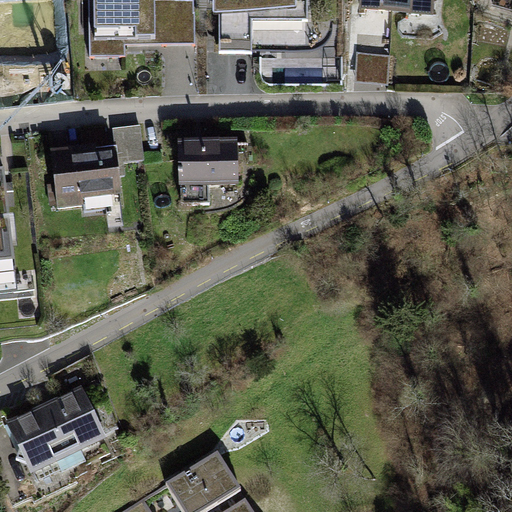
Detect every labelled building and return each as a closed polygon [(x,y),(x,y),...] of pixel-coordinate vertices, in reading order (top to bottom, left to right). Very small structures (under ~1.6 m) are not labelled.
[(0,0),(0,51),(43,50),(40,0),(0,0)] [(302,0),(207,0),(209,65),(248,64),(247,32),(303,31),(302,0)] [(364,0),(363,17),(435,21),(435,0),(364,0)] [(511,0),(489,0),(489,2),(511,8),(511,0)] [(155,5),(88,9),(91,65),(123,63),(123,51),(158,49),(155,5)] [(55,157),(58,222),(124,218),(121,170),(148,168),(146,129),(114,131),(115,154),(55,157)] [(181,206),(241,203),(239,150),(179,153),(181,206)] [(2,176),(0,176),(0,294),(15,292),(2,176)] [(104,442),(80,392),(4,428),(27,478),(104,442)] [(251,511),(220,458),(128,511),(251,511)]
